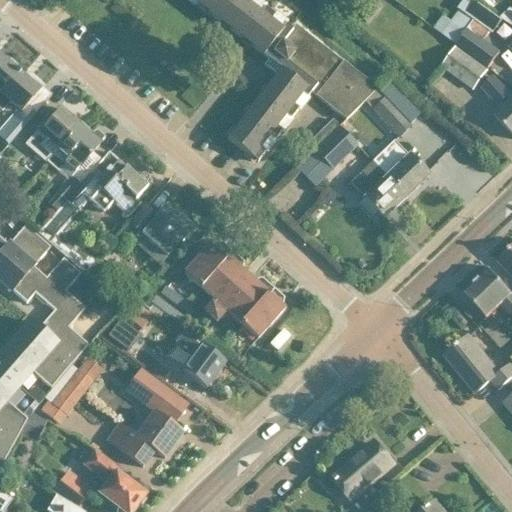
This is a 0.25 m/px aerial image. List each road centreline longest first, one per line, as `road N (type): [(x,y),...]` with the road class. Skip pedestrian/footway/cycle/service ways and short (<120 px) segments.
road 1 (residential): [(374,330),(4,0)]
road 2 (secondary): [(187,511),(374,330)]
road 3 (residential): [(511,493),(374,330)]
road 4 (secondary): [(374,330),(511,198)]
